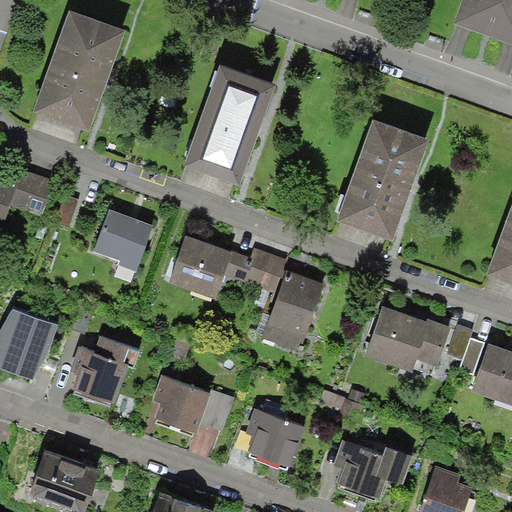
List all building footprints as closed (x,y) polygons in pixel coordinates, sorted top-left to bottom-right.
[(511,0),(470,0),(463,20),(511,37),(511,0)] [(63,11),(27,110),(85,132),(121,32),(63,11)] [(217,65),(180,164),(238,185),(275,86),(217,65)] [(430,134),(373,114),(338,213),(395,233),(430,134)] [(0,238),(12,205),(41,216),(52,184),(0,165),(0,238)] [(137,267),(153,221),(112,206),(95,252),(137,267)] [(511,209),(492,267),(511,273),(511,209)] [(230,249),(185,234),(169,278),(214,293),(230,249)] [(302,347),(323,283),(285,271),(265,335),(302,347)] [(414,367),(417,359),(435,365),(447,331),(384,309),(370,351),(414,367)] [(48,337),(7,322),(0,342),(0,361),(35,374),(48,337)] [(96,334),(75,387),(113,401),(134,349),(96,334)] [(511,351),(491,345),(478,386),(511,397),(511,351)] [(209,391),(169,377),(155,415),(195,430),(209,391)] [(303,426),(255,409),(249,427),(256,430),(249,448),(290,463),(303,426)] [(389,503),(394,487),(405,491),(418,456),(393,447),(389,456),(344,440),(329,481),(389,503)] [(95,465),(43,446),(29,484),(81,503),(95,465)] [(465,511),(476,481),(437,467),(420,511),(465,511)] [(216,511),(217,509),(160,489),(151,511),(216,511)]
